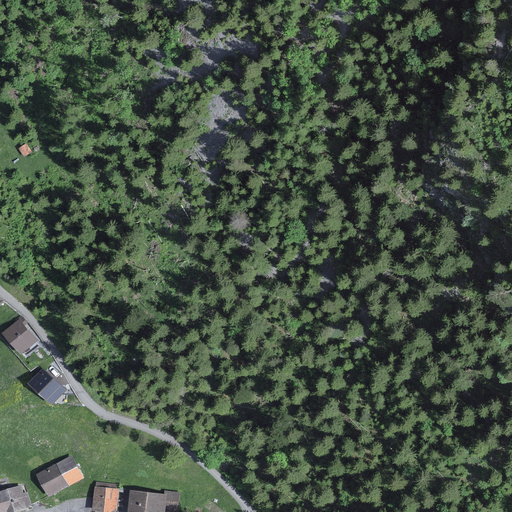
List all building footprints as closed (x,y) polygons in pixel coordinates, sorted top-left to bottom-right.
[(25,319),(11,331),(29,352),(43,339),(25,319)] [(33,383),(54,402),(65,391),(43,372),(33,383)] [(77,454),(45,472),(57,492),(89,474),(77,454)] [(124,484),(102,482),(100,508),(122,509),(124,484)] [(29,483),(4,490),(11,511),(35,504),(29,483)] [(174,489),(173,493),(140,489),(137,511),(171,511),(172,500),(185,501),(186,491),(174,489)] [(4,490),(0,491),(0,511),(8,511),(11,511),(4,490)]
